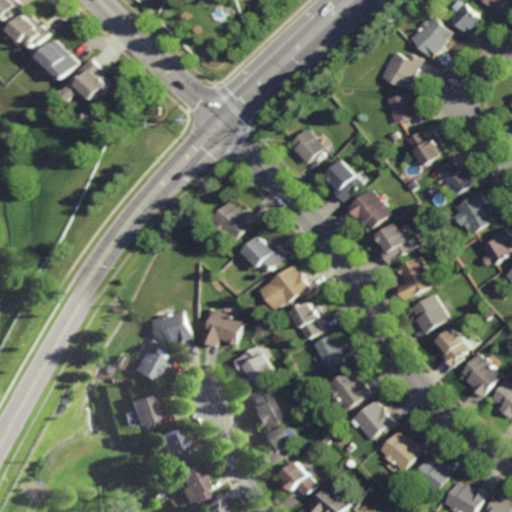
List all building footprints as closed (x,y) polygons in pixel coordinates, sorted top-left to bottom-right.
[(24,0),(29,5),(12,23),(0,11),(0,0),(24,0)] [(468,3),(483,19),(478,24),(481,27),(479,29),(480,31),(473,38),(453,17),(459,11),(454,6),(460,0),(462,0),(466,4),(468,3)] [(509,0),(508,1),(509,2),(499,12),(487,0),(509,0)] [(38,50),(28,40),(27,41),(15,28),(34,9),(56,32),(38,50)] [(456,32),(450,38),(452,41),(446,47),(446,48),(437,58),(416,37),(424,30),(425,31),(429,28),(427,26),(428,25),(426,23),(431,18),(433,20),(438,14),(456,32)] [(84,62),(67,79),(43,55),(57,41),(58,42),(61,39),(84,62)] [(411,57),(414,53),(427,59),(417,79),(415,78),(410,88),(387,76),(400,51),(411,57)] [(106,95),(103,92),(95,99),(91,94),(89,96),(85,92),(82,95),(80,93),(72,101),(63,92),(67,88),(68,89),(78,79),(77,78),(97,58),(107,68),(104,72),(117,84),(106,95)] [(414,99),(417,98),(422,116),(399,123),(392,99),(413,93),(414,99)] [(308,164),(295,149),(297,147),(294,143),(310,128),(327,147),(308,164)] [(433,141),(441,136),(448,146),(444,148),(449,154),(424,169),(414,153),(419,149),(413,139),(427,131),(433,141)] [(345,201),(334,190),(336,188),(333,184),(335,182),(329,175),(345,160),(360,176),(359,177),(365,184),(345,201)] [(461,167),(464,165),(470,173),(471,172),(479,184),(460,196),(442,170),(456,160),(461,167)] [(416,190),(412,184),(419,180),(422,186),(416,190)] [(385,202),(386,201),(391,207),(389,208),(394,214),(374,229),(368,223),(367,224),(361,217),(360,218),(352,207),(374,189),(385,202)] [(476,234),(472,228),(470,229),(466,223),(468,222),(459,207),(483,192),(491,204),(490,204),(494,211),(492,213),(497,221),(476,234)] [(239,208),(241,206),(248,213),(249,211),(258,221),(236,243),(225,231),(224,232),(218,226),(219,225),(214,220),(233,202),(239,208)] [(391,264),(383,252),(386,250),(383,245),(384,244),(379,236),(399,224),(410,242),(409,242),(414,250),(391,264)] [(511,256),(497,266),(495,262),(490,266),(486,259),(491,256),(486,249),(498,241),(495,236),(507,228),(511,236),(511,256)] [(270,244),(273,242),(276,246),(279,244),(289,255),(269,273),(263,267),(261,268),(247,252),(264,237),(270,244)] [(408,301),(401,289),(409,284),(401,269),(423,257),(438,285),(408,301)] [(301,273),(303,271),(308,278),(307,279),(315,291),(304,299),(302,297),(289,306),(288,305),(278,312),(264,291),(274,284),(273,282),(297,266),(301,273)] [(206,277),(202,272),(207,269),(210,274),(206,277)] [(428,334),(420,320),(422,319),(416,308),(439,295),(453,319),(428,334)] [(316,310),(322,306),(327,317),(324,319),(319,322),(325,332),(310,341),(295,314),(313,304),(316,310)] [(119,314),(113,309),(116,305),(122,310),(119,314)] [(240,348),(222,341),(219,349),(206,344),(217,311),(249,322),(240,348)] [(196,341),(183,345),(182,343),(173,346),(172,343),(164,346),(156,323),(163,320),(162,318),(170,315),(171,317),(186,312),(196,341)] [(489,322),(485,317),(489,313),(493,317),(489,322)] [(461,335),(463,333),(471,344),(468,346),(472,351),(466,356),(468,359),(456,369),(448,358),(452,355),(442,341),(457,330),(461,335)] [(340,340),(341,339),(348,352),(347,353),(349,357),(346,359),(350,367),(334,375),(318,345),(337,335),(340,340)] [(278,374),(259,386),(254,379),(253,380),(249,375),(246,376),(237,363),(260,347),(278,374)] [(152,379),(150,378),(148,382),(131,371),(144,350),(160,361),(157,365),(160,367),(152,379)] [(487,360),(488,359),(494,364),(492,365),(505,376),(485,399),(474,389),(476,386),(471,382),(473,380),(466,374),(471,369),(470,368),(481,355),(487,360)] [(359,379),(362,377),(366,385),(368,383),(376,395),(373,396),(374,398),(352,413),(347,406),(341,410),(335,402),(340,399),(336,394),(338,393),(334,387),(355,372),(359,379)] [(511,418),(501,411),(504,407),(495,401),(507,382),(511,385),(511,418)] [(260,432),(258,427),(256,428),(250,415),(252,414),(249,409),(252,407),(249,400),(264,392),(280,421),(260,432)] [(148,402),(150,401),(155,414),(152,415),(153,420),(136,427),(127,403),(146,396),(148,402)] [(386,409),(388,408),(394,415),(393,416),(401,426),(390,435),(388,433),(377,443),(359,421),(381,403),(386,409)] [(170,437),(178,434),(182,444),(177,446),(178,448),(173,450),(179,461),(165,468),(159,457),(157,458),(149,440),(167,431),(170,437)] [(274,469),(266,456),(269,454),(267,452),(270,450),(265,443),(284,431),(295,448),(284,456),(287,461),(274,469)] [(410,439),(411,437),(419,444),(419,443),(429,452),(409,474),(397,463),(396,464),(390,459),(392,458),(385,452),(402,433),(410,439)] [(330,447),(326,442),(331,439),(335,443),(330,447)] [(354,455),(350,450),(355,446),(359,450),(354,455)] [(444,467),(447,464),(458,473),(441,493),(421,477),(436,460),(444,467)] [(312,479),(313,478),(315,481),(317,478),(320,482),(308,493),(299,483),(295,487),(286,477),(300,465),(312,479)] [(193,471),(194,471),(201,483),(198,485),(203,492),(189,500),(187,496),(180,500),(173,487),(176,485),(171,478),(190,467),(193,471)] [(471,484),(472,482),(480,487),(481,486),(492,492),(479,511),(467,511),(463,509),(462,511),(455,507),(457,505),(451,501),(464,480),(471,484)] [(342,511),(335,511),(330,508),(326,511),(319,511),(312,505),(332,484),(352,502),(342,511)] [(191,511),(200,505),(197,503),(210,493),(219,505),(214,509),(216,511),(191,511)] [(511,511),(494,511),(492,510),(499,496),(511,502),(511,504),(511,511)]
